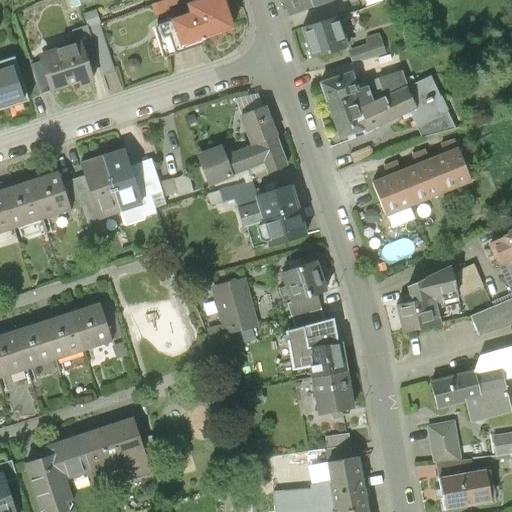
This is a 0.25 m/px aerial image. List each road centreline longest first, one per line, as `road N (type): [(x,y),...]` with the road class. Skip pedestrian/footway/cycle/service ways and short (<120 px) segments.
road 1 (residential): [(406,511),(371,326),(278,57)]
road 2 (residential): [(278,57),(0,148)]
